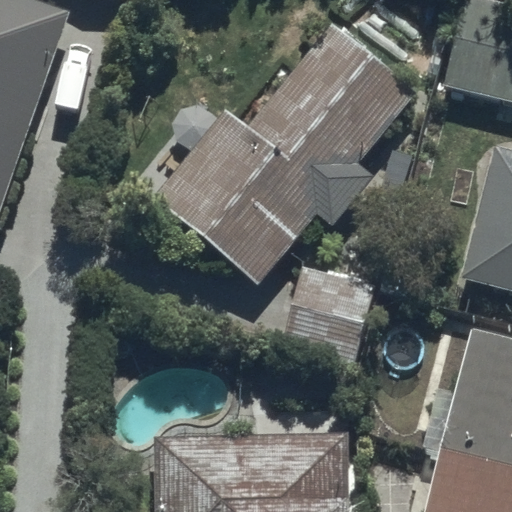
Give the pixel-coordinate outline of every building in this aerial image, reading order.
[(0,0),(0,235),(73,17),(21,0),(0,0)] [(511,3),(498,0),(464,0),(443,90),(511,106),(511,3)] [(260,289),(424,93),(341,24),(255,127),(232,108),(154,201),(260,289)] [(511,149),(499,146),(465,279),(511,290),(511,149)] [(379,288),(304,271),(286,351),(361,368),(379,288)] [(511,511),(511,336),(476,327),(427,511),(511,511)] [(354,511),(354,436),(163,437),(162,511),(354,511)]
